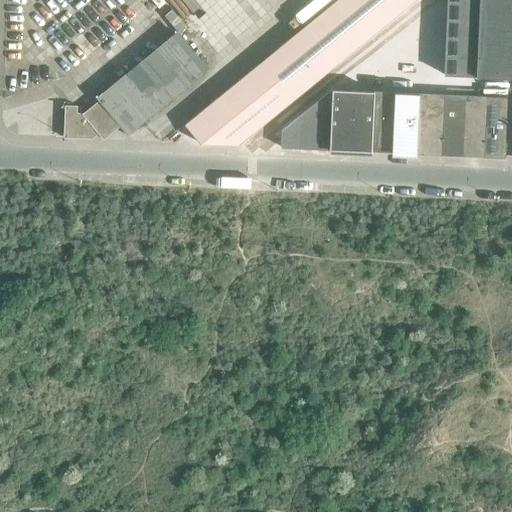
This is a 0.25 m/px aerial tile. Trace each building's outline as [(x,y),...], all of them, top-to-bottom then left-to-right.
[(260,63),(291,101),(368,39),(337,0),(260,63)] [(337,0),(368,39),(416,0),(337,0)] [(511,0),(447,0),(443,75),(511,78),(511,0)] [(63,137),(83,138),(83,134),(89,134),(95,130),(102,139),(119,126),(126,135),(127,134),(127,133),(207,68),(179,34),(83,113),(82,113),(81,113),(76,113),(76,106),(65,105),(63,137)] [(373,55),(380,70),(391,65),(384,49),(373,55)] [(200,143),(202,143),(236,145),(291,101),(260,63),(184,123),(200,143)] [(331,89),(281,129),(281,146),(330,149),(333,89),(331,89)] [(353,90),(333,89),(330,149),(351,150),(353,90)] [(351,150),(371,151),(374,91),(353,90),(351,150)] [(395,92),(374,91),(371,151),(392,152),(395,92)] [(392,152),(417,153),(420,93),(395,92),(392,152)] [(449,94),(420,93),(417,153),(446,154),(449,94)] [(446,154),(465,155),(467,95),(449,94),(446,154)] [(486,96),(467,95),(465,155),(483,156),(486,96)] [(483,156),(505,157),(505,156),(504,156),(507,97),(486,96),(483,156)]
